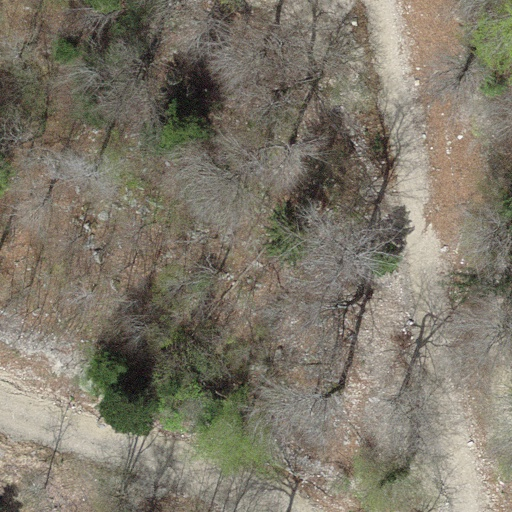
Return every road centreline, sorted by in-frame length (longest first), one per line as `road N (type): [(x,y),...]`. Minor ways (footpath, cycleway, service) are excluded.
road 1 (track): [(472,511),(450,431),(380,0)]
road 2 (track): [(0,401),(226,474),(296,511)]
